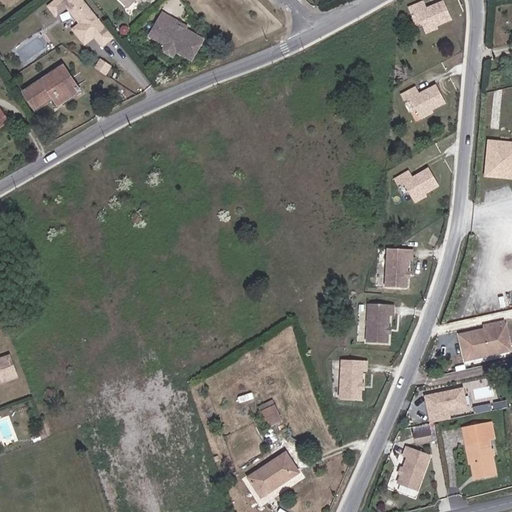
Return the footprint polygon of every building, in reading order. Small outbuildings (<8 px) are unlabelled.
[(100,34),(110,27),(91,0),(57,0),(55,2),(62,12),(74,3),(86,20),(78,26),(90,41),(100,34)] [(120,0),(130,10),(137,3),(135,1),(135,0),(120,0)] [(417,12),(425,31),(436,26),(452,20),(444,1),(427,8),(424,1),(408,8),(411,14),(417,12)] [(166,45),(178,52),(193,61),(205,40),(188,29),(178,24),(179,21),(166,14),(152,37),(166,45)] [(178,24),(188,29),(189,27),(179,21),(178,24)] [(118,37),(110,27),(100,34),(107,44),(118,37)] [(175,58),(178,52),(166,45),(164,51),(175,58)] [(35,110),(52,99),(58,95),(60,98),(78,86),(63,64),(23,92),(35,110)] [(410,98),(420,116),(431,111),(446,103),(436,85),(420,94),(416,86),(401,95),(404,101),(410,98)] [(58,95),(52,99),(58,107),(81,91),(78,86),(60,98),(58,95)] [(0,128),(9,122),(0,108),(0,128)] [(431,111),(420,116),(421,119),(432,113),(431,111)] [(511,178),(511,142),(488,141),(485,176),(511,178)] [(403,184),(413,201),(425,194),(439,185),(429,168),(413,177),(409,171),(394,180),(399,187),(403,184)] [(425,194),(413,201),(414,203),(426,196),(425,194)] [(406,288),(407,278),(407,277),(406,277),(406,273),(408,273),(409,260),(412,260),(412,250),(388,249),(386,286),(406,288)] [(387,342),(388,333),(386,332),(387,327),(388,327),(389,315),(393,315),(394,305),(369,303),(366,341),(387,342)] [(482,325),(483,329),(506,325),(504,320),(482,325)] [(460,335),(465,357),(490,352),(510,347),(506,325),(483,329),(460,335)] [(490,352),(465,357),(466,360),(511,350),(510,347),(490,352)] [(12,358),(0,361),(0,383),(18,377),(12,358)] [(361,397),(362,387),(361,387),(361,382),(363,382),(363,370),(367,370),(368,362),(342,360),(340,396),(361,397)] [(467,385),(424,393),(429,420),(472,412),(467,385)] [(261,412),(275,405),(273,401),(259,408),(261,412)] [(282,421),(275,405),(261,412),(268,427),(282,421)] [(471,453),(469,453),(474,480),(496,475),(492,456),(495,456),(494,449),(490,449),(489,441),(495,439),(491,422),(466,427),(471,453)] [(466,454),(469,453),(471,453),(466,427),(461,427),(466,454)] [(418,442),(431,440),(429,429),(416,431),(418,442)] [(400,483),(416,489),(429,455),(409,446),(405,456),(409,458),(405,469),(406,471),(405,475),(403,474),(400,483)] [(270,488),(272,491),(299,473),(286,453),(248,478),(259,495),(270,488)] [(261,499),(272,491),(270,488),(259,495),(261,499)]
